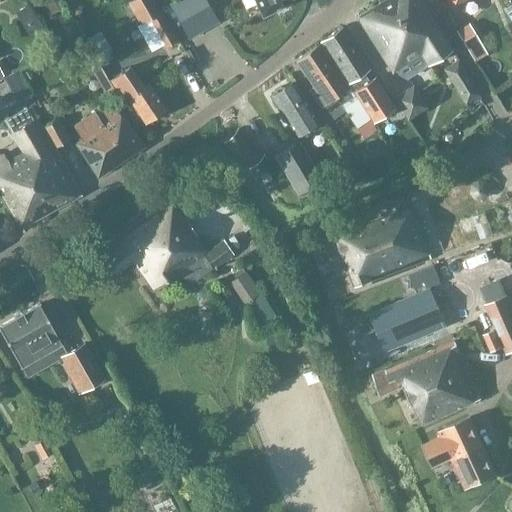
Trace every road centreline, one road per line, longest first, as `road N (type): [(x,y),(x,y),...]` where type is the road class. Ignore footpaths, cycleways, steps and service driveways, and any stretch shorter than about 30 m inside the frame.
road 1 (residential): [(0,256),(107,189),(337,16),(347,0)]
road 2 (residential): [(511,132),(428,0)]
